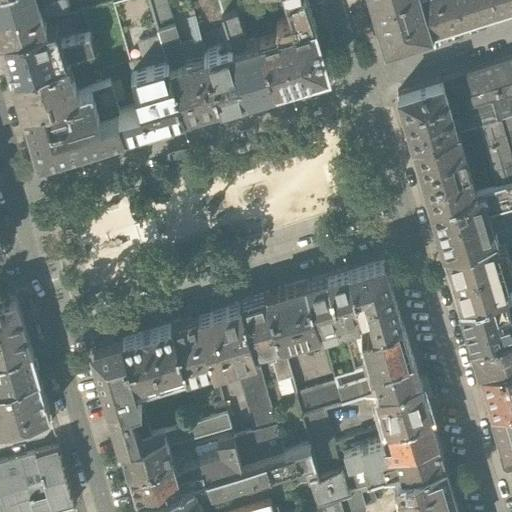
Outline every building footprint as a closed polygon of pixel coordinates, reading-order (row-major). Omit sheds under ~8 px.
[(25,0),(0,7),(0,26),(3,35),(46,22),(42,10),(69,3),(67,0),(25,0)] [(166,0),(148,0),(167,62),(183,115),(219,104),(204,52),(201,40),(180,46),(166,0)] [(231,44),(247,96),(274,88),(260,39),(246,43),(233,0),(223,0),(218,1),(231,44)] [(260,39),(274,88),(329,71),(313,19),(306,0),(286,0),(292,18),(279,22),(275,28),(277,34),(260,39)] [(422,0),(370,0),(381,34),(385,48),(432,32),(422,0)] [(481,16),(511,6),(511,0),(422,0),(432,32),(481,16)] [(3,35),(13,71),(67,55),(93,48),(89,32),(52,43),(46,22),(3,35)] [(204,52),(219,104),(247,96),(231,44),(204,52)] [(13,71),(24,108),(77,92),(67,55),(13,71)] [(511,55),(442,77),(460,130),(478,124),(496,180),(511,175),(511,55)] [(142,105),(118,112),(124,132),(183,115),(167,62),(132,72),(142,105)] [(410,140),(411,145),(460,130),(442,77),(396,91),(410,140)] [(124,132),(118,112),(110,82),(77,92),(24,108),(38,158),(124,132)] [(460,130),(411,145),(416,162),(428,201),(477,186),(460,130)] [(511,175),(496,180),(483,184),(490,208),(511,201),(511,175)] [(483,184),(477,186),(428,201),(441,244),(443,251),(496,235),(490,208),(483,184)] [(496,235),(443,251),(452,279),(458,303),(508,289),(511,288),(496,235)] [(381,254),(348,265),(362,311),(369,308),(374,327),(401,321),(394,298),(381,254)] [(348,265),(326,272),(338,313),(345,336),(355,333),(360,331),(355,313),(362,311),(348,265)] [(326,272),(305,278),(319,325),(324,342),(334,338),(328,317),(338,313),(326,272)] [(305,278),(266,290),(279,338),(319,325),(305,278)] [(511,304),(508,289),(458,303),(468,334),(470,341),(511,328),(511,304)] [(266,290),(239,298),(253,347),(268,342),(272,352),(270,361),(275,377),(289,374),(279,338),(266,290)] [(13,292),(0,295),(0,349),(28,342),(13,292)] [(239,298),(197,312),(213,366),(235,361),(237,368),(257,363),(253,347),(239,298)] [(197,312),(170,320),(183,370),(184,375),(213,366),(197,312)] [(170,320),(121,335),(134,383),(183,370),(170,320)] [(416,372),(401,321),(374,327),(360,331),(355,333),(366,366),(375,390),(418,377),(416,372)] [(511,328),(470,341),(472,349),(478,369),(511,359),(511,328)] [(134,383),(121,335),(93,344),(122,439),(147,432),(134,383)] [(28,342),(0,349),(0,379),(36,369),(28,342)] [(511,359),(478,369),(486,391),(491,408),(511,401),(511,359)] [(282,447),(257,363),(237,368),(256,427),(231,432),(239,460),(282,447)] [(293,389),(299,411),(322,404),(375,390),(366,366),(293,389)] [(0,379),(0,417),(46,403),(36,369),(0,379)] [(418,377),(375,390),(387,424),(428,411),(423,394),(418,377)] [(511,401),(491,408),(494,418),(502,446),(504,454),(511,452),(511,401)] [(307,440),(316,472),(339,466),(346,465),(336,439),(322,404),(299,411),(307,440)] [(147,432),(122,439),(129,463),(173,449),(169,437),(226,420),(223,409),(147,432)] [(428,411),(387,424),(336,439),(346,465),(436,439),(435,435),(428,411)] [(173,449),(129,463),(137,490),(239,460),(231,432),(216,437),(220,449),(177,461),(173,449)] [(346,465),(339,466),(347,488),(373,480),(391,474),(443,458),(441,455),(436,439),(346,465)] [(198,490),(294,462),(299,477),(316,472),(307,440),(282,447),(239,460),(137,490),(143,511),(190,511),(192,511),(203,508),(198,490)] [(0,511),(13,511),(74,494),(58,443),(0,460),(0,511)] [(459,511),(451,486),(443,458),(391,474),(403,511),(459,511)] [(316,472),(299,477),(290,480),(293,489),(310,486),(314,498),(347,488),(339,466),(316,472)] [(314,498),(299,503),(301,511),(346,511),(380,500),(373,480),(347,488),(314,498)] [(191,511),(192,511),(190,511),(269,511),(275,510),(270,494),(223,508),(224,511),(191,511)] [(275,511),(301,511),(299,503),(275,510),(275,511)]
